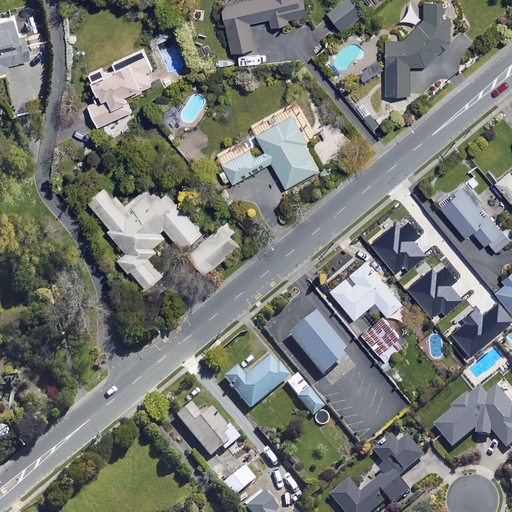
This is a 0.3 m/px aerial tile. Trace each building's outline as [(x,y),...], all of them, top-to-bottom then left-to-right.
[(242,0),(221,5),(232,51),(254,46),(249,23),(269,19),(270,26),(287,22),(287,20),(307,15),(302,0),(242,0)] [(441,1),(424,2),(423,18),(402,38),(385,38),(385,95),(409,95),(409,66),(424,66),(449,42),(449,18),(444,18),(442,15),(441,1)] [(13,20),(0,22),(0,67),(5,67),(4,63),(26,59),(21,34),(16,35),(13,20)] [(152,72),(143,51),(111,65),(114,72),(104,76),(101,70),(87,76),(96,95),(92,97),(95,104),(87,107),(96,129),(131,114),(124,99),(130,96),(131,98),(142,94),(141,91),(151,87),(146,74),(152,72)] [(222,163),(225,169),(219,172),(223,181),(230,177),(233,182),(271,161),(285,187),(320,168),(305,142),(307,141),(292,114),(256,134),(265,151),(254,157),(249,148),(222,163)] [(511,172),(509,169),(495,181),(511,202),(511,172)] [(509,240),(506,237),(511,232),(511,230),(508,225),(501,231),(463,184),(438,204),(464,236),(472,230),(484,245),(488,241),(496,251),(509,240)] [(153,195),(146,187),(121,208),(109,193),(93,206),(110,227),(108,229),(126,251),(117,258),(143,289),(162,274),(148,257),(156,250),(153,246),(165,236),(160,230),(164,227),(182,249),(202,232),(164,186),(153,195)] [(234,228),(226,219),(186,252),(205,274),(240,244),(230,232),(234,228)] [(404,268),(408,272),(427,256),(415,242),(421,237),(409,222),(400,229),(396,224),(370,245),(395,275),(404,268)] [(366,262),(349,276),(355,284),(352,287),(345,279),(330,292),(354,320),(375,303),(387,318),(402,306),(366,262)] [(441,312),(445,316),(463,301),(451,286),(457,281),(445,267),(437,274),(433,269),(407,290),(432,320),(441,312)] [(511,270),(501,279),(504,283),(495,291),(511,312),(511,311),(511,270)] [(465,324),(451,335),(470,358),(511,324),(511,319),(499,303),(483,316),(477,308),(462,320),(465,324)] [(347,346),(317,309),(289,332),(323,373),(347,354),(343,350),(347,346)] [(403,345),(381,320),(364,336),(385,361),(403,345)] [(287,378),(270,356),(244,377),(236,368),(224,378),(249,409),(287,378)] [(324,406),(298,373),(285,384),(311,416),(324,406)] [(58,387),(31,379),(26,395),(54,402),(58,387)] [(450,406),(453,410),(435,425),(454,448),(476,430),(476,436),(491,436),(491,429),(507,449),(511,445),(511,404),(498,387),(487,395),(481,387),(472,395),(469,391),(450,406)] [(201,413),(192,402),(175,416),(209,457),(221,447),(223,450),(238,438),(228,425),(226,427),(209,407),(201,413)] [(341,434),(335,424),(325,431),(332,440),(341,434)] [(401,442),(395,436),(375,452),(385,465),(380,469),(384,475),(362,493),(352,480),(332,496),(344,511),(374,511),(389,500),(393,504),(410,491),(399,478),(425,457),(408,436),(401,442)] [(255,479),(245,466),(222,484),(232,497),(255,479)] [(294,511),(293,511),(291,511),(285,511),(284,510),(281,511),(276,511),(275,510),(280,506),(266,489),(247,504),(253,511),(294,511)]
